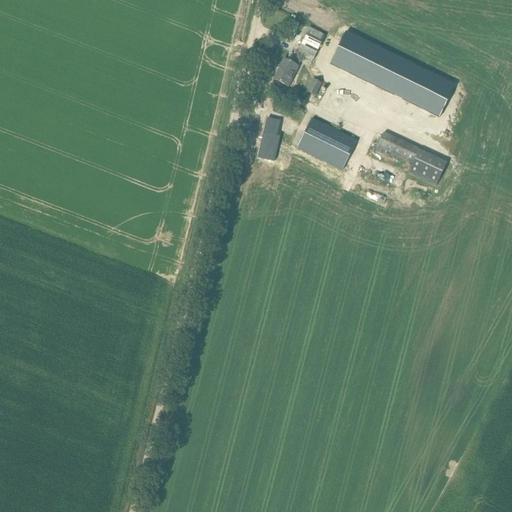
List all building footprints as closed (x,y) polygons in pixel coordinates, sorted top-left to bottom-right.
[(309,60),(322,34),(309,28),(297,54),(305,58),(309,60)] [(438,116),(453,86),(346,34),(345,36),(331,64),(438,116)] [(292,64),(284,60),(274,80),(288,87),(297,67),(298,67),(302,59),(304,60),(305,58),(297,54),(292,64)] [(315,96),(322,84),(313,80),(307,92),(315,96)] [(277,138),(283,123),(271,118),(256,156),(270,162),(280,139),(277,138)] [(357,142),(320,124),(312,120),(297,149),(342,171),(357,142)] [(413,164),(419,151),(383,134),(377,147),(413,164)] [(446,164),(419,151),(413,164),(408,173),(436,186),(446,164)]
